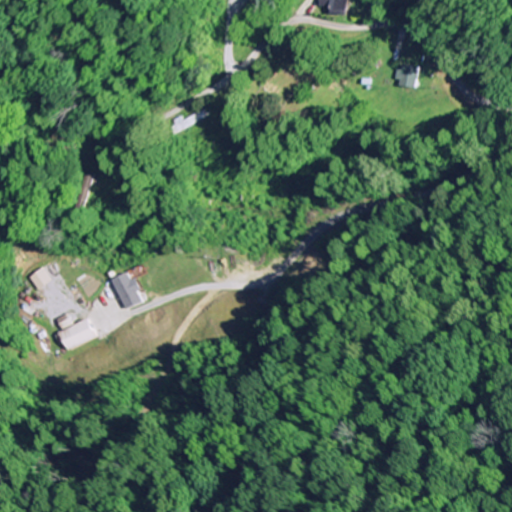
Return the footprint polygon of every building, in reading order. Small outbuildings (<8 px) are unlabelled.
[(329,0),(329,16),(350,16),(349,0),(329,0)] [(418,89),(419,67),(400,65),(399,88),(418,89)] [(180,135),(209,118),(204,110),(175,126),(180,135)] [(129,311),(146,299),(128,273),(111,284),(129,311)] [(96,339),(88,320),(59,333),(67,352),(96,339)]
